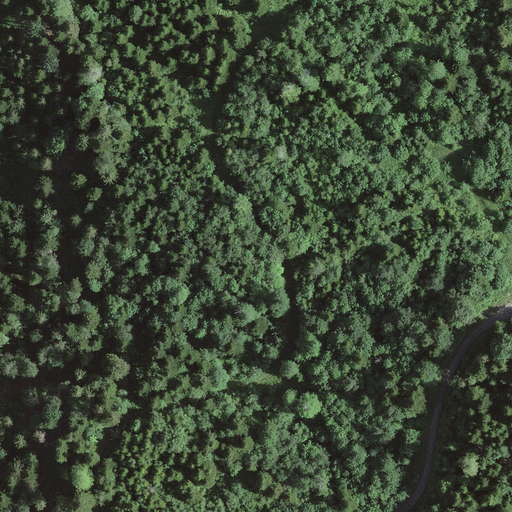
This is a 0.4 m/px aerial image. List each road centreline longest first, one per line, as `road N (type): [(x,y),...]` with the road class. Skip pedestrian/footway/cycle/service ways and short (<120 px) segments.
road 1 (unclassified): [(105,511),(94,469),(107,432),(133,413),(265,378),(296,335),(297,305),(280,243),(225,167),(214,129),(240,63),(299,0)]
road 2 (unclassified): [(400,511),(421,485),(460,353),(486,324),(511,313)]
